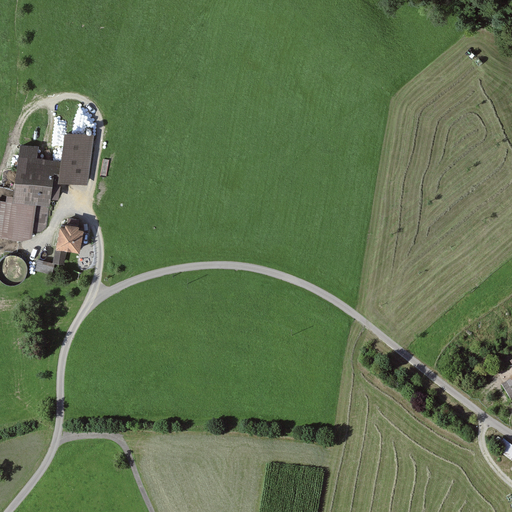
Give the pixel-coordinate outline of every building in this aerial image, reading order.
[(84,181),(90,136),(65,133),(59,177),(84,181)] [(50,176),(57,177),(59,161),(52,160),(34,157),(35,147),(19,145),(16,168),(13,194),(14,194),(14,197),(8,196),(7,200),(1,199),(0,205),(0,232),(18,235),(28,234),(29,234),(29,229),(38,230),(44,226),(47,201),(50,176)] [(76,249),(77,245),(80,229),(75,228),(76,225),(65,223),(64,226),(59,225),(56,245),(76,249)] [(37,262),(50,264),(52,253),(39,251),(37,262)] [(511,377),(502,384),(511,399),(511,377)] [(511,460),(511,458),(511,445),(503,438),(495,448),(511,460)]
